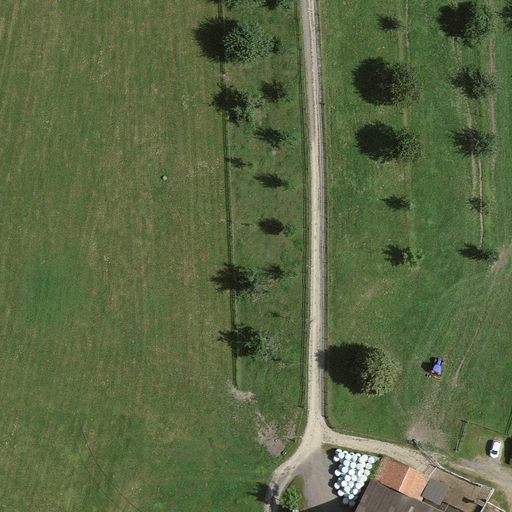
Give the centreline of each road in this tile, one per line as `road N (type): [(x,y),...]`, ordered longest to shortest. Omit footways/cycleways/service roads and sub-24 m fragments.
road 1 (track): [(306,0),(316,114),(317,439)]
road 2 (track): [(317,439),(511,481)]
